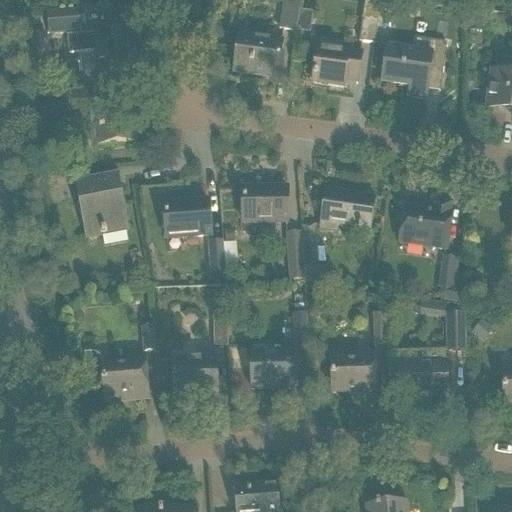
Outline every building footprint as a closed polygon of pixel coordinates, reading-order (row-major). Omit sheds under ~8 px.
[(282,0),(279,29),(296,32),(300,1),(296,0),(282,0)] [(364,0),(361,22),(359,42),(375,44),(380,0),(364,0)] [(79,9),(46,12),(48,37),(81,34),(79,9)] [(135,73),(132,33),(93,37),(93,35),(67,37),(69,54),(95,52),(97,77),(135,73)] [(277,80),(278,75),(282,42),(239,36),(233,73),(277,80)] [(386,48),(384,68),(382,84),(410,88),(408,98),(426,100),(429,74),(442,75),(446,44),(416,40),(415,52),(386,48)] [(357,85),(358,79),(361,55),(318,49),(312,85),(343,89),(344,83),(357,85)] [(511,78),(492,76),(488,108),(511,110),(511,78)] [(71,103),(97,101),(96,89),(32,95),(33,110),(71,107),(71,103)] [(133,97),(102,100),(104,126),(91,128),(93,148),(138,144),(133,97)] [(116,178),(77,186),(87,238),(101,235),(104,247),(127,243),(125,230),(126,230),(116,178)] [(243,191),(242,223),(286,223),(286,189),(274,189),(274,191),(243,191)] [(325,191),(320,224),(319,231),(337,234),(338,227),(369,232),(375,198),(325,191)] [(164,207),(166,239),(210,236),(207,202),(195,203),(195,205),(164,207)] [(434,214),(404,209),(400,241),(446,248),(450,216),(448,216),(450,206),(436,203),(434,214)] [(315,226),(301,227),(304,274),(318,273),(317,259),(316,248),(316,247),(315,226)] [(233,231),(224,231),(225,243),(233,242),(233,231)] [(301,235),(287,236),(288,266),(289,282),(303,281),(302,265),(301,235)] [(224,274),(222,242),(208,243),(210,275),(224,274)] [(443,257),(438,287),(441,287),(441,289),(439,299),(464,303),(466,293),(451,290),(451,289),(456,259),(443,257)] [(296,312),(308,311),(306,290),(294,291),(296,312)] [(214,347),(227,347),(226,313),(213,313),(214,347)] [(385,315),(373,315),(374,348),(386,347),(385,315)] [(306,345),(305,316),(292,316),(293,345),(306,345)] [(464,351),(463,316),(447,317),(448,351),(464,351)] [(481,322),(472,334),(484,342),(493,331),(481,322)] [(156,352),(153,328),(141,330),(143,353),(156,352)] [(294,389),(296,389),(295,353),(250,355),(251,390),(280,389),(281,400),(294,399),(294,389)] [(446,399),(445,362),(416,363),(416,353),(387,353),(388,378),(399,378),(400,401),(417,400),(417,397),(430,397),(430,400),(446,399)] [(130,366),(102,368),(101,359),(100,358),(97,356),(92,354),(84,355),(86,381),(102,379),(104,399),(128,397),(128,401),(148,400),(144,357),(129,358),(130,366)] [(360,362),(331,363),(332,394),(356,393),(356,397),(376,397),(375,377),(373,354),(360,354),(360,362)] [(173,399),(217,398),(216,360),(172,361),(173,399)] [(511,371),(503,372),(503,406),(511,405),(511,371)] [(279,511),(277,484),(233,487),(235,511),(279,511)] [(376,507),(366,508),(365,511),(407,511),(406,504),(379,506),(379,503),(376,503),(376,507)]
